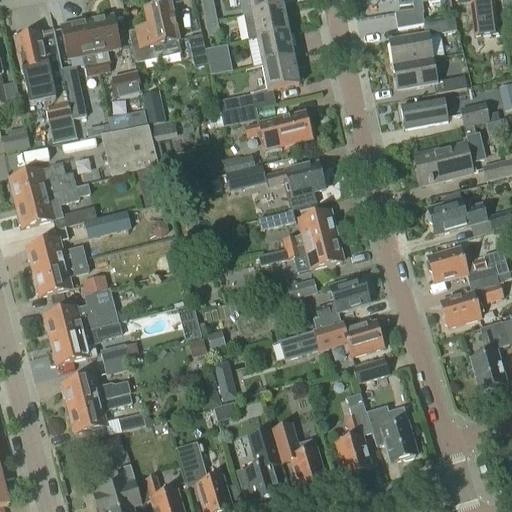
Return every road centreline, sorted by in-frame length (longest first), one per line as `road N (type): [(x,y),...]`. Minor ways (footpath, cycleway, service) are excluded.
road 1 (residential): [(445,438),(349,91),(334,0)]
road 2 (residential): [(38,511),(0,351)]
